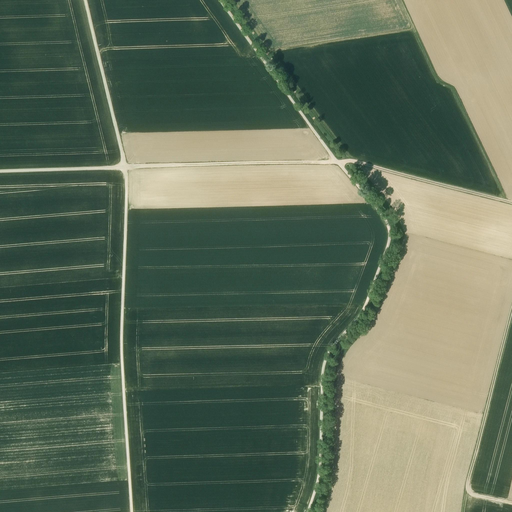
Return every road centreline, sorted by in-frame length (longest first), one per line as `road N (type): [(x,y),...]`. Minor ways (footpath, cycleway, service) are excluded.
road 1 (track): [(220,0),(393,235),(364,318),(330,360),(312,511)]
road 2 (track): [(326,511),(339,371),(380,318),(405,232),(400,214),(236,0)]
road 3 (track): [(87,0),(127,170),(359,165),(511,205)]
road 4 (track): [(0,175),(127,170),(124,357),(134,511)]
road 5 (track): [(275,55),(417,32),(509,204)]
road 6 (track): [(467,511),(511,329)]
